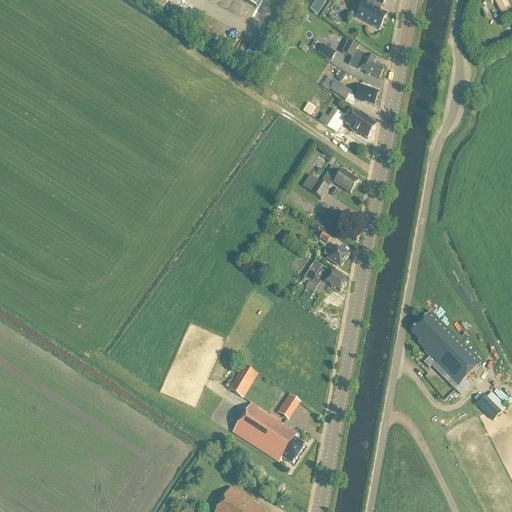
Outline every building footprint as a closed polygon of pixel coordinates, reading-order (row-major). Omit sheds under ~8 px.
[(238,0),(256,9),(260,0),(238,0)] [(313,0),(308,10),(319,16),(328,0),(313,0)] [(382,8),(386,0),(385,0),(368,0),(371,2),(369,6),(364,3),(356,19),(379,31),(387,16),(378,11),(380,7),(382,8)] [(509,8),(504,0),(492,0),(500,13),(509,8)] [(315,52),(320,45),(315,42),(311,49),(315,52)] [(379,81),(384,72),(373,67),(376,62),(355,52),(358,48),(347,43),(342,55),(352,60),(349,66),(365,74),(365,76),(369,77),(370,77),(379,81)] [(322,44),(317,53),(330,62),(335,53),(322,44)] [(342,74),(337,81),(342,85),(347,78),(342,74)] [(365,104),(368,105),(374,108),(379,94),(360,87),(358,94),(352,92),(351,94),(335,83),(330,91),(346,102),(349,97),(355,99),(355,102),(363,105),(365,104)] [(310,118),(314,112),(308,107),(304,113),(310,118)] [(336,135),(343,124),(351,130),(350,131),(357,136),(358,135),(367,141),(368,139),(370,139),(371,137),(371,135),(372,133),(374,133),(375,131),(375,129),(376,127),(367,121),(367,120),(361,116),(359,117),(351,112),(346,119),(334,111),(328,119),(324,116),(319,124),(336,135)] [(350,196),(359,183),(342,172),(341,173),(332,168),(325,179),(350,196)] [(322,200),(329,189),(319,182),(311,194),(321,201),(322,200)] [(320,240),(328,245),(331,240),(323,235),(320,240)] [(340,270),(349,257),(336,248),(333,252),(329,250),(325,256),(328,259),(327,261),(340,270)] [(322,268),(315,264),(304,280),(309,283),(305,289),(314,295),(321,283),(325,286),(339,295),(344,287),(345,287),(345,286),(345,285),(345,284),(344,284),(344,283),(343,283),(329,273),(327,275),(326,274),(325,275),(320,271),(322,268)] [(459,388),(482,365),(431,314),(411,334),(420,343),(418,345),(425,352),(424,353),(430,359),(424,365),(429,370),(435,364),(459,388)] [(243,368),(229,392),(243,400),(257,376),(243,368)] [(485,397),(476,406),(495,425),(500,420),(498,418),(506,410),(491,395),(487,399),(485,397)] [(289,397),(285,403),(297,411),(301,405),(289,397)] [(251,406),(233,435),(279,465),(282,460),(293,467),(305,448),(295,441),(297,437),(283,427),(283,426),(251,406)] [(267,511),(268,511),(230,489),(216,511),(267,511)]
